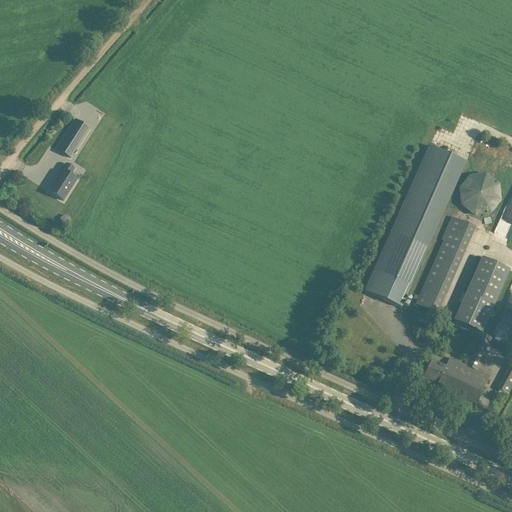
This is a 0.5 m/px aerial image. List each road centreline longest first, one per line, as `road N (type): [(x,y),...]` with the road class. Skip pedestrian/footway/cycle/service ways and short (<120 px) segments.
road 1 (unclassified): [(511,461),(172,305),(0,205)]
road 2 (primary): [(511,478),(0,234)]
road 3 (unclassified): [(0,258),(511,499)]
road 4 (track): [(0,170),(151,0)]
